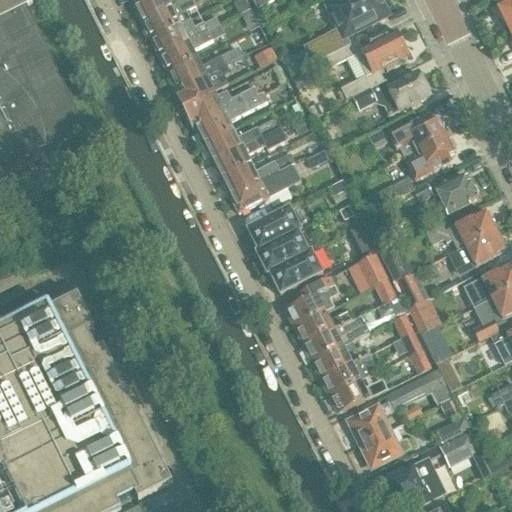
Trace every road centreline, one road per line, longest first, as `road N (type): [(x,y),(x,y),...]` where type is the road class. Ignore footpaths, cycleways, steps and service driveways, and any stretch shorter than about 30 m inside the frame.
road 1 (residential): [(368,511),(104,0)]
road 2 (unclassified): [(511,149),(436,0)]
